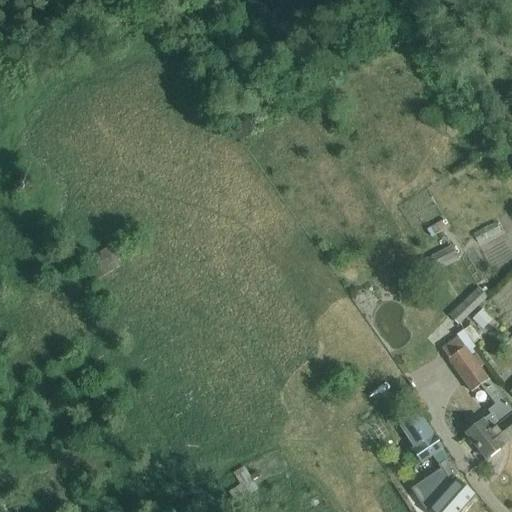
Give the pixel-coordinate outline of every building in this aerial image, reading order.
[(436,238),(454,227),(448,217),(430,227),(436,238)] [(483,238),(502,230),(498,222),(479,230),(483,238)] [(94,255),(107,276),(125,265),(112,245),(94,255)] [(430,259),(436,270),(458,259),(452,247),(430,259)] [(479,289),(449,317),(458,327),(488,299),(479,289)] [(483,310),(472,320),(482,331),(493,321),(483,310)] [(480,341),(471,327),(463,332),(476,349),(474,346),(480,341)] [(485,367),(474,351),(476,349),(463,332),(456,337),(458,339),(441,350),(472,394),(480,388),(494,406),(487,411),(489,415),(466,435),(486,460),(502,448),(501,447),(511,438),(511,413),(487,382),(479,370),(485,367)] [(413,452),(422,465),(443,451),(419,416),(407,424),(421,446),(413,452)] [(443,473),(414,491),(426,510),(425,510),(426,511),(462,511),(468,506),(473,501),(472,501),(475,498),(454,480),(458,475),(449,461),(439,467),(443,473)] [(228,493),(236,505),(258,491),(256,488),(263,483),(257,473),(250,478),(244,468),(233,475),(240,486),(228,493)]
